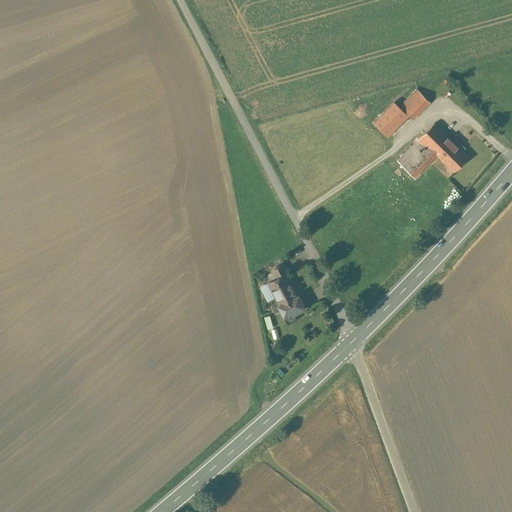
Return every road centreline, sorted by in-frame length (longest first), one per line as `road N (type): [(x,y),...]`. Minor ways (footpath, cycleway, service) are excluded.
road 1 (unclassified): [(179,0),(328,282),(352,344)]
road 2 (secondary): [(352,344),(160,511)]
road 3 (secondary): [(511,176),(352,344)]
road 4 (unclassified): [(352,344),(413,511)]
